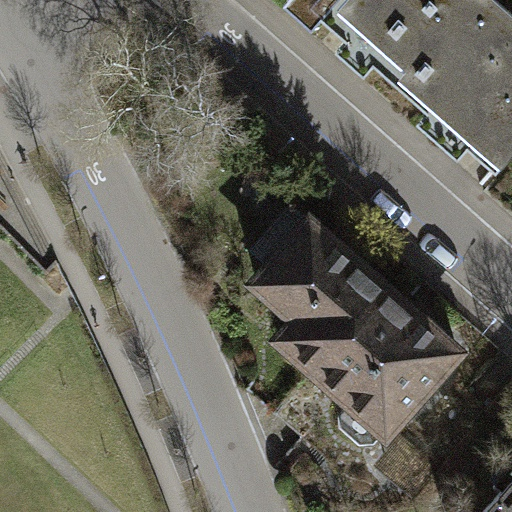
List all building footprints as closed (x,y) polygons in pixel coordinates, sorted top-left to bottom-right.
[(304,0),(334,26),(356,0),(304,0)] [(356,0),(334,26),(496,169),(511,150),(511,10),(500,0),(356,0)] [(386,286),(288,203),(248,250),(267,266),(254,281),(296,316),(277,337),(284,343),(314,368),(386,286)] [(458,348),(386,286),(314,368),(342,392),(350,400),(340,410),(341,423),(359,440),(372,440),(381,427),(385,431),(458,348)] [(314,368),(284,343),(246,389),(276,414),(314,368)] [(314,368),(276,414),(303,437),(342,392),(314,368)] [(511,511),(511,461),(491,484),(500,491),(481,511),(511,511)]
